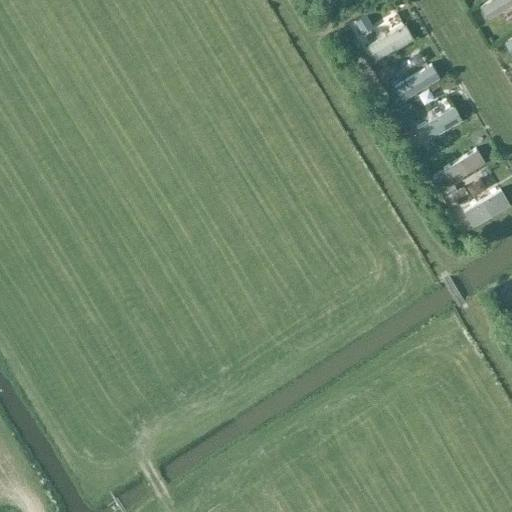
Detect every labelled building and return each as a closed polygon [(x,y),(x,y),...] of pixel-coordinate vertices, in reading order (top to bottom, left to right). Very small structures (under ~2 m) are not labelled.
[(511,0),(491,0),(497,10),(511,2),(511,0)] [(388,46),(421,33),(416,20),(382,33),(388,46)] [(415,66),(433,59),(429,49),(411,55),(415,66)] [(438,59),(408,78),(416,90),(445,71),(438,59)] [(464,100),(424,115),(431,133),(471,118),(464,100)] [(451,161),(461,175),(492,154),(482,140),(451,161)] [(465,191),(471,201),(488,192),(482,181),(465,191)] [(511,183),(472,199),(477,214),(511,201),(511,183)]
